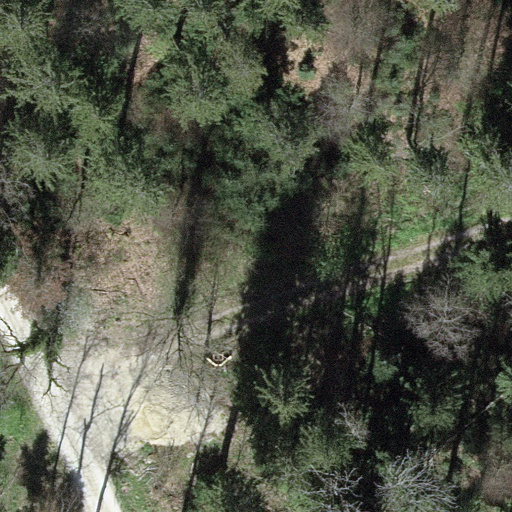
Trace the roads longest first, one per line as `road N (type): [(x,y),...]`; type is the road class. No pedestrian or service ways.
road 1 (track): [(511,269),(56,414)]
road 2 (track): [(0,309),(108,511)]
